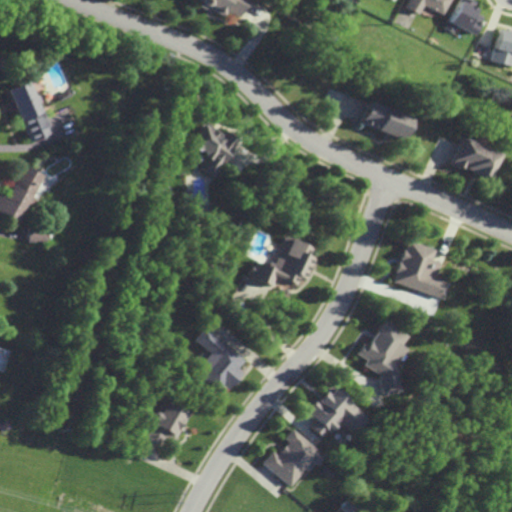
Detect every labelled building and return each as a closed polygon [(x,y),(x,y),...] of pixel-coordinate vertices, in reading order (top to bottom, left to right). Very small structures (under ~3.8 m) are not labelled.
[(237,17),(244,0),(195,0),(193,4),(221,16),(224,11),(237,17)] [(404,0),(401,7),(414,14),(419,4),(439,14),(445,0),(404,0)] [(467,0),(456,0),(442,28),(449,31),(452,25),(470,35),(479,17),(472,13),(474,9),(469,7),(471,2),(467,0)] [(511,31),(496,27),(487,60),(510,67),(511,60),(511,31)] [(48,133),(32,95),(30,95),(24,79),(3,88),(26,142),(48,133)] [(398,139),(407,116),(366,100),(357,124),(398,139)] [(198,168),(211,177),(234,144),(203,122),(187,144),(206,158),(198,168)] [(485,179),(496,153),(457,137),(446,164),(485,179)] [(41,175),(20,165),(3,198),(0,196),(0,213),(18,222),(41,175)] [(44,242),(44,230),(26,230),(26,241),(44,242)] [(311,246),(280,237),(271,267),(253,261),(247,279),(271,286),(273,277),(295,284),(297,277),(306,279),(312,258),(307,257),(311,246)] [(439,297),(444,283),(431,279),(435,263),(427,260),(430,249),(402,241),(390,284),(439,297)] [(398,392),(393,364),(403,348),(397,345),(403,335),(379,321),(366,343),(359,345),(354,354),(362,358),(363,366),(375,374),(379,395),(398,392)] [(207,352),(190,374),(217,396),(238,370),(235,368),(242,359),(201,327),(191,340),(207,352)] [(337,421),(350,433),(364,418),(328,384),(303,411),(313,421),(307,427),(320,439),(337,421)] [(288,486),(308,461),(315,466),(323,456),(289,429),(281,439),(286,442),(275,455),(270,451),(260,464),(288,486)]
